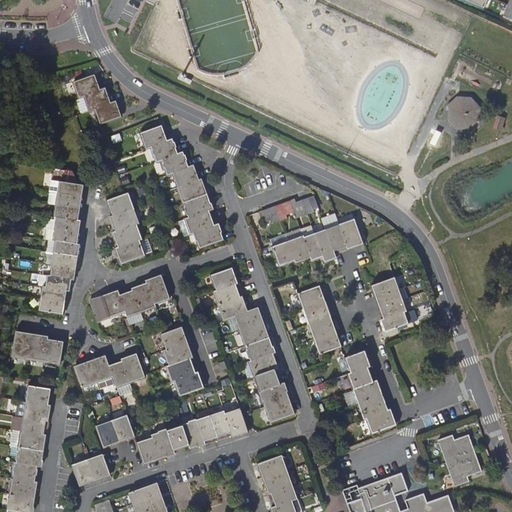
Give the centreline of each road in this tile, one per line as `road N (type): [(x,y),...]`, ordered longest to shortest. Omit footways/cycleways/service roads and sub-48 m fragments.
road 1 (residential): [(477,388),(435,265),(410,225),(382,203),(240,138)]
road 2 (residential): [(236,447),(307,426),(245,246)]
road 3 (residential): [(240,138),(133,84),(91,23)]
road 4 (residential): [(342,264),(391,405),(413,411)]
road 5 (residential): [(82,511),(87,497),(236,447)]
